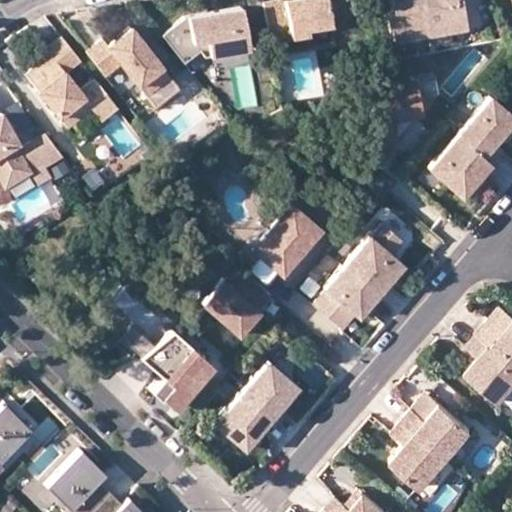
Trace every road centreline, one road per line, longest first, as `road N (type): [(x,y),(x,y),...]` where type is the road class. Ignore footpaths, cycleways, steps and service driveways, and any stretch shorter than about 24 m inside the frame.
road 1 (residential): [(490,249),(256,511)]
road 2 (residential): [(0,300),(210,511)]
